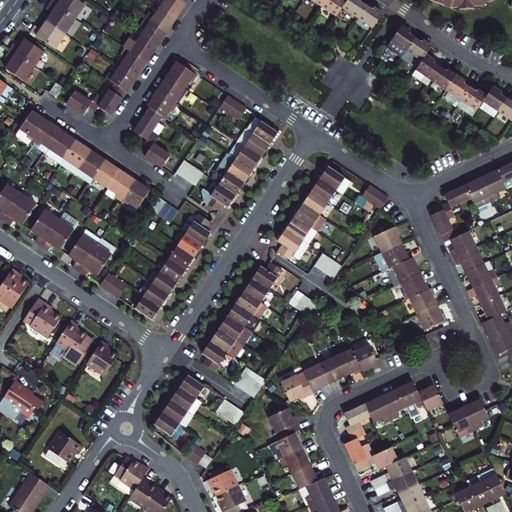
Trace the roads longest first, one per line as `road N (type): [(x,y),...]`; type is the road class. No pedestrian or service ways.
road 1 (residential): [(435,357),(338,402),(327,415),(328,437),(363,511)]
road 2 (residential): [(176,42),(313,133)]
road 3 (residential): [(409,196),(475,338)]
road 4 (residential): [(49,271),(167,350)]
road 5 (residential): [(167,350),(245,234)]
road 6 (residential): [(511,74),(449,45),(394,0)]
road 7 (residential): [(245,234),(313,133)]
road 8 (residential): [(118,423),(178,472),(198,511)]
road 9 (residential): [(108,142),(176,42)]
